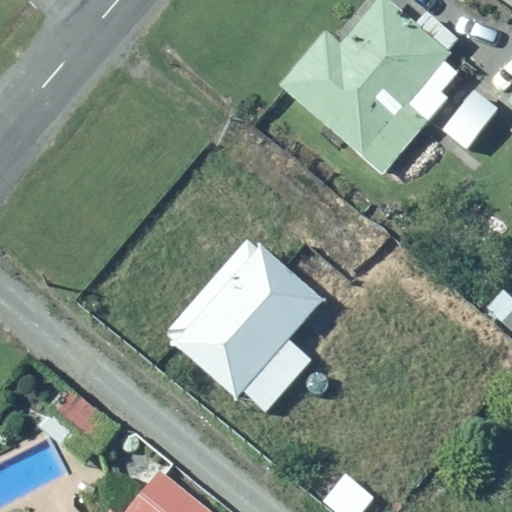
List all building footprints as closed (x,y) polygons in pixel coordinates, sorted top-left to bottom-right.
[(317,30),(268,84),(374,180),(446,101),(434,91),(451,72),(435,58),(453,39),(419,8),(405,23),(379,0),(363,0),(328,40),(317,30)] [(511,43),(494,30),(484,45),(470,64),(508,91),(500,103),(511,111),(511,43)] [(317,300),(236,234),(152,338),(227,399),(235,389),(263,412),(307,359),(284,341),(317,300)] [(511,297),(509,295),(496,285),(477,307),(511,335),(511,297)] [(114,428),(61,384),(28,424),(81,468),(114,428)] [(214,511),(225,499),(125,416),(82,468),(134,511),(214,511)] [(121,511),(127,505),(82,468),(44,511),(121,511)] [(342,471),(315,500),(326,511),(360,511),(372,499),(342,471)]
